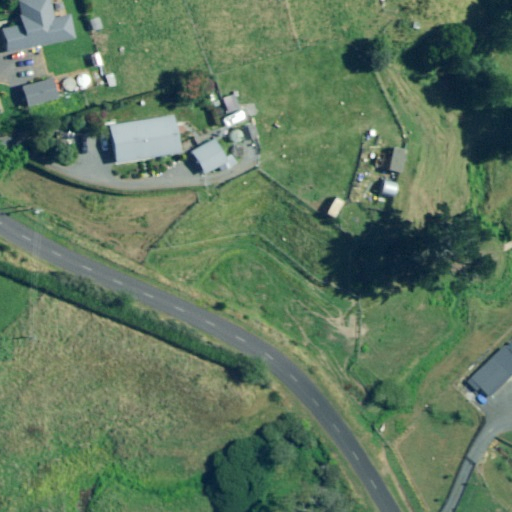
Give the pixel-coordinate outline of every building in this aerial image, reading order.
[(52,17),(47,0),(15,0),(21,24),(0,28),(6,52),(72,38),(67,14),(52,17)] [(70,76),(60,84),(68,93),(77,85),(70,76)] [(26,106),(56,97),(50,77),(20,86),(26,106)] [(122,118),(122,107),(111,108),(111,119),(122,118)] [(178,151),(172,114),(107,125),(113,162),(178,151)] [(222,158),(211,139),(189,151),(202,173),(214,166),(218,172),(235,162),(230,153),(222,158)] [(400,149),(389,147),(384,169),(396,171),(400,149)] [(394,180),(380,177),(376,193),(390,197),(394,180)] [(331,197),(322,212),(330,217),(339,202),(331,197)] [(372,209),(386,214),(390,203),(375,199),(372,209)] [(384,218),(372,214),(369,224),(382,227),(384,218)] [(511,376),(511,372),(497,357),(476,378),(494,395),(511,376)]
